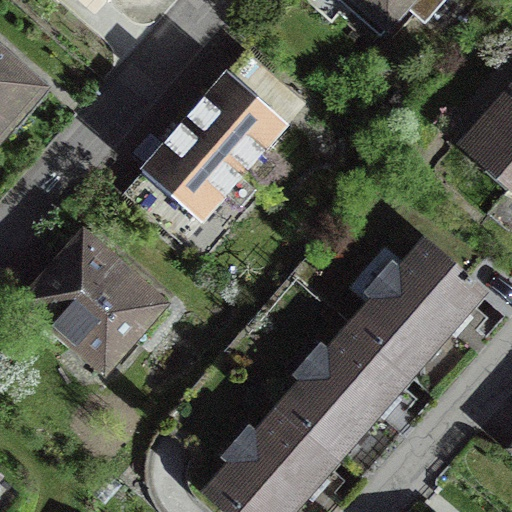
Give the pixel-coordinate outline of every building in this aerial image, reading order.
[(346,0),(343,4),(380,36),(406,7),(424,23),(444,0),(346,0)] [(37,87),(0,54),(0,133),(6,127),(4,125),(37,87)] [(226,72),(184,121),(245,174),(287,125),(226,72)] [(511,97),(467,149),(511,187),(511,97)] [(184,121),(141,170),(202,222),(245,174),(184,121)] [(134,339),(163,306),(84,237),(28,301),(105,369),(132,338),(134,339)] [(354,326),(408,374),(445,333),(480,293),(426,246),(354,326)] [(281,409),(335,457),(375,412),(408,374),(354,326),(281,409)] [(286,511),(303,493),(335,457),(281,409),(208,492),(231,511),(286,511)]
